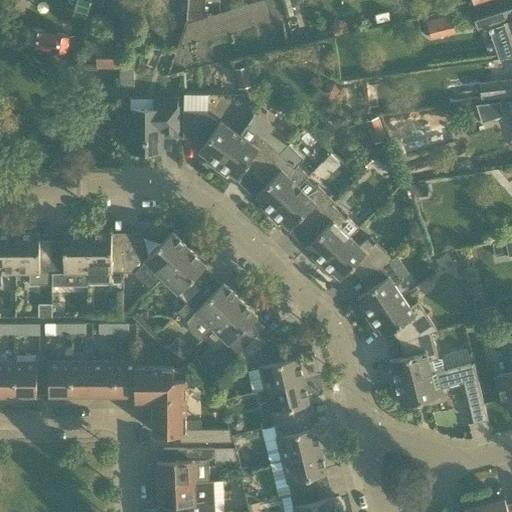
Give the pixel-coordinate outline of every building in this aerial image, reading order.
[(0,0),(0,4),(15,8),(16,0),(0,0)] [(204,0),(187,0),(186,23),(204,18),(205,1),(204,1),(204,0)] [(511,0),(497,0),(471,9),(477,26),(511,14),(511,0)] [(450,15),(426,21),(431,39),(455,33),(450,15)] [(511,21),(503,24),(503,25),(511,51),(511,21)] [(96,44),(96,69),(117,69),(117,45),(96,44)] [(251,87),(247,67),(234,70),(238,90),(251,87)] [(481,99),(511,95),(511,78),(479,82),(479,86),(481,99)] [(461,87),(462,101),(481,99),(479,85),(475,86),(461,87)] [(183,93),(182,109),(205,110),(206,94),(183,93)] [(178,136),(178,98),(154,98),(154,107),(130,107),(130,152),(162,152),(162,136),(178,136)] [(476,104),(482,123),(504,115),(500,101),(476,104)] [(205,162),(216,169),(240,135),(220,121),(205,112),(183,112),(183,119),(183,139),(199,139),(200,137),(206,141),(198,152),(207,159),(205,162)] [(254,115),(240,135),(216,169),(226,176),(228,173),(237,179),(250,162),(262,171),(260,172),(261,173),(280,154),(287,146),(271,134),(276,127),(255,112),(253,114),(254,115)] [(366,122),(374,144),(386,139),(378,117),(366,122)] [(297,166),(295,169),(280,154),(261,173),(270,181),(255,196),(263,204),(260,207),(269,216),(298,186),(307,177),(308,176),(297,166)] [(281,222),(289,230),(304,214),(312,223),(334,201),(317,185),(316,187),(307,177),(298,186),(269,216),(278,224),(281,222)] [(306,247),(314,254),(311,257),(321,266),(349,237),(359,228),(348,217),(346,219),(331,205),(334,202),(334,201),(312,223),(321,231),(306,247)] [(161,278),(189,249),(172,232),(158,247),(144,261),(145,262),(137,271),(136,270),(136,273),(151,288),(161,278)] [(15,233),(0,233),(0,285),(2,286),(2,273),(16,273),(15,233)] [(15,233),(16,273),(29,273),(29,284),(52,284),(51,273),(51,241),(39,241),(39,233),(15,233)] [(87,273),(87,233),(63,233),(63,241),(51,241),(51,273),(87,273)] [(87,233),(87,273),(87,284),(109,284),(109,289),(123,288),(123,273),(123,245),(111,245),(111,233),(87,233)] [(392,259),(375,242),(373,245),(366,239),(359,246),(349,237),(321,266),(330,275),(332,272),(340,280),(355,265),(366,276),(389,260),(390,260),(392,259)] [(511,240),(506,241),(493,244),(495,257),(508,254),(509,255),(511,254),(511,240)] [(136,270),(135,265),(135,245),(123,245),(123,273),(136,273),(136,270)] [(186,303),(194,295),(185,287),(206,266),(189,249),(161,278),(186,303)] [(367,319),(402,296),(394,284),(402,279),(402,278),(409,274),(398,255),(392,259),(390,260),(389,260),(366,276),(367,276),(368,275),(375,285),(357,297),(363,306),(360,308),(367,319)] [(202,304),(194,295),(186,303),(178,312),(186,321),(190,331),(200,340),(212,328),(240,300),(223,283),(202,304)] [(406,341),(431,332),(431,333),(437,330),(417,301),(409,307),(402,296),(367,319),(374,329),(377,327),(384,336),(402,325),(411,339),(406,340),(406,341)] [(257,317),(240,300),(212,328),(232,348),(238,353),(257,334),(259,331),(251,323),(257,317)] [(0,333),(14,333),(14,324),(0,323),(0,333)] [(14,324),(14,333),(29,333),(29,323),(14,324)] [(71,333),(71,323),(56,323),(56,333),(71,333)] [(85,323),(71,323),(71,333),(85,333),(85,323)] [(114,333),(114,323),(99,323),(99,333),(114,333)] [(114,323),(114,333),(128,333),(128,323),(114,323)] [(431,332),(406,341),(410,355),(389,360),(392,371),(388,372),(391,384),(445,370),(442,359),(438,358),(431,333),(431,332)] [(266,342),(257,334),(238,353),(246,362),(266,342)] [(511,340),(507,342),(511,362),(511,371),(495,376),(502,400),(507,399),(510,414),(511,413),(511,340)] [(265,390),(304,380),(298,357),(278,362),(259,367),(260,368),(247,371),(253,393),(265,390)] [(0,361),(0,394),(14,395),(14,361),(0,361)] [(36,361),(14,361),(14,395),(36,395),(36,375),(36,361)] [(48,395),(70,395),(70,361),(48,361),(48,395)] [(70,361),(70,395),(92,395),(92,361),(70,361)] [(114,361),(92,361),(92,395),(114,395),(114,361)] [(136,361),(114,361),(114,395),(135,395),(136,395),(136,366),(136,361)] [(445,370),(391,384),(395,397),(398,396),(401,406),(424,400),(425,405),(444,400),(441,388),(463,382),(464,386),(478,383),(474,362),(445,370)] [(180,433),(180,429),(185,429),(185,378),(173,378),(173,366),(136,366),(136,395),(135,395),(135,398),(151,398),(151,408),(153,408),(154,433),(180,433)] [(265,390),(268,401),(260,403),(263,419),(260,425),(261,428),(306,417),(303,405),(309,404),(304,380),(265,390)] [(478,383),(464,386),(473,423),(487,420),(481,394),(478,383)] [(306,417),(261,428),(270,463),(321,450),(315,427),(309,428),(306,417)] [(180,429),(180,433),(180,442),(188,442),(188,429),(185,429),(180,429)] [(188,429),(188,442),(197,442),(197,429),(188,429)] [(205,442),(205,429),(197,429),(197,442),(205,442)] [(205,429),(205,442),(214,442),(214,429),(205,429)] [(222,442),(222,429),(214,429),(214,442),(222,442)] [(222,429),(222,442),(232,442),(229,429),(222,429)] [(158,484),(223,481),(223,480),(210,481),(209,459),(215,459),(214,447),(198,448),(186,448),(187,460),(157,461),(158,484)] [(321,450),(270,463),(279,498),(290,495),(318,488),(321,487),(318,476),(326,474),(321,450)] [(189,511),(224,511),(223,481),(158,484),(159,505),(189,504),(189,511)] [(320,500),(318,488),(290,495),(294,511),(335,511),(332,497),(320,500)] [(507,511),(505,499),(465,509),(465,511),(507,511)]
